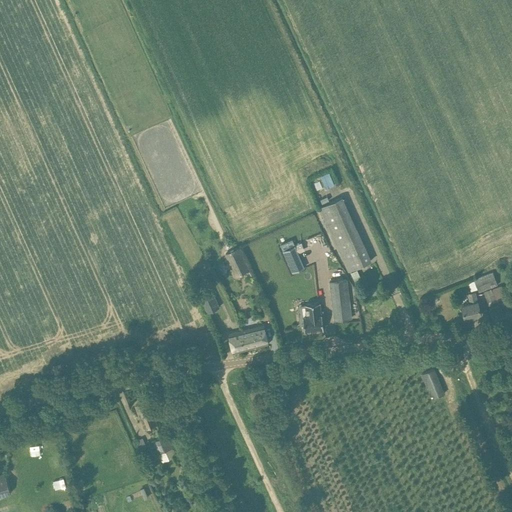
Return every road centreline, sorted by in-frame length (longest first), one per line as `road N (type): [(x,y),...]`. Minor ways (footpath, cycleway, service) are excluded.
road 1 (unclassified): [(215,365),(455,338)]
road 2 (unclassified): [(0,411),(215,365)]
road 3 (unclassified): [(279,511),(215,365)]
road 4 (unclassified): [(511,459),(455,338)]
